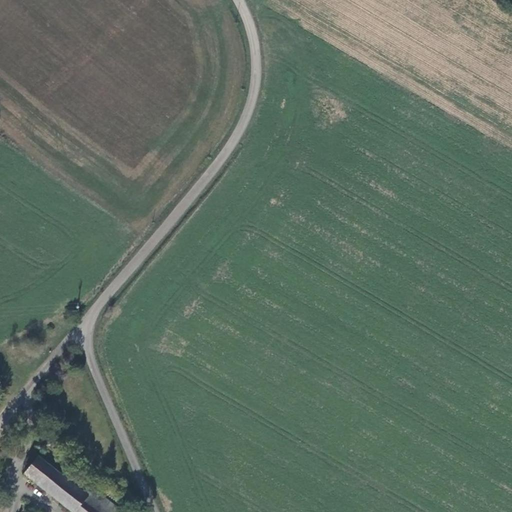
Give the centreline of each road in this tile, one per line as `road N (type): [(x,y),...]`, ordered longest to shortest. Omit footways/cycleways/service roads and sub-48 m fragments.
road 1 (unclassified): [(153,511),(86,346),(85,325),(240,130),(256,67),(239,0)]
road 2 (unknown): [(20,400),(18,496),(37,495),(57,511)]
